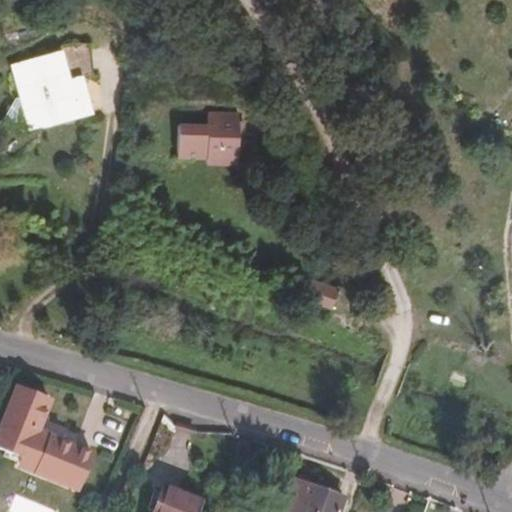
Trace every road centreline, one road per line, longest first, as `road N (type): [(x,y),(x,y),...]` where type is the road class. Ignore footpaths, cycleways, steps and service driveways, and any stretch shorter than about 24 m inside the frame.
road 1 (track): [(237,0),(326,142),(401,305),(399,351),(355,453)]
road 2 (tertiary): [(159,393),(506,506)]
road 3 (tertiary): [(0,346),(159,393)]
road 4 (track): [(511,203),(511,332)]
road 5 (residential): [(159,393),(110,511)]
